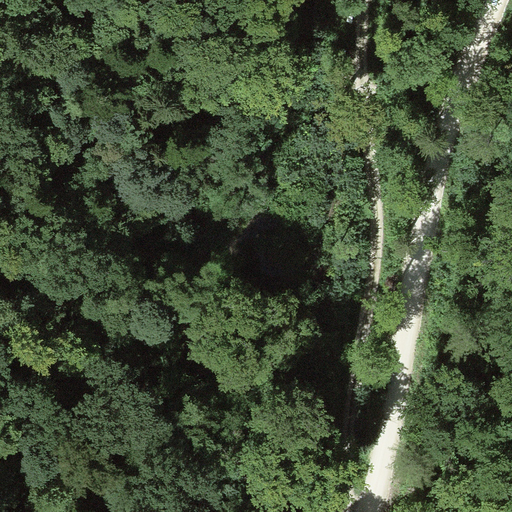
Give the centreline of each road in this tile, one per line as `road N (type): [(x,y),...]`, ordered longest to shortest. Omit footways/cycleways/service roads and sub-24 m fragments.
road 1 (unclassified): [(494,0),(425,193),(390,423),(368,511)]
road 2 (track): [(351,511),(350,394),(369,222),(353,78),(357,0)]
road 3 (track): [(269,511),(234,457),(187,340)]
